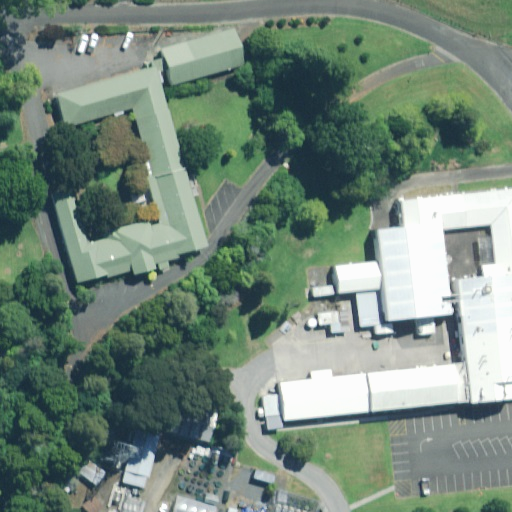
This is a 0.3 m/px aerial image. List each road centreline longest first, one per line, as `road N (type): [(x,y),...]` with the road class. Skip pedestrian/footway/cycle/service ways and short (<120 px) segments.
road 1 (unclassified): [(0,511),(35,459),(99,328),(188,285),(244,199),(293,142),(341,103),(468,45)]
road 2 (unclassified): [(468,45),(392,13),(348,6),(0,18)]
